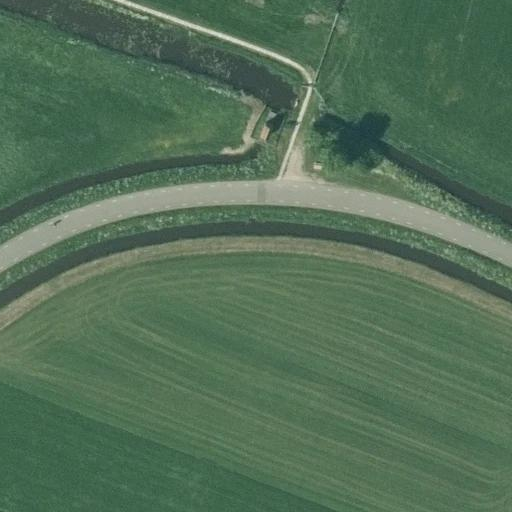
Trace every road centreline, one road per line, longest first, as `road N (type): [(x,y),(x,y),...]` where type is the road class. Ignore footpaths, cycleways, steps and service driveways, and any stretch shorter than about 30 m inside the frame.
road 1 (tertiary): [(273,191),(212,193),(99,214),(0,259)]
road 2 (tertiary): [(273,191),(432,221),(511,255)]
